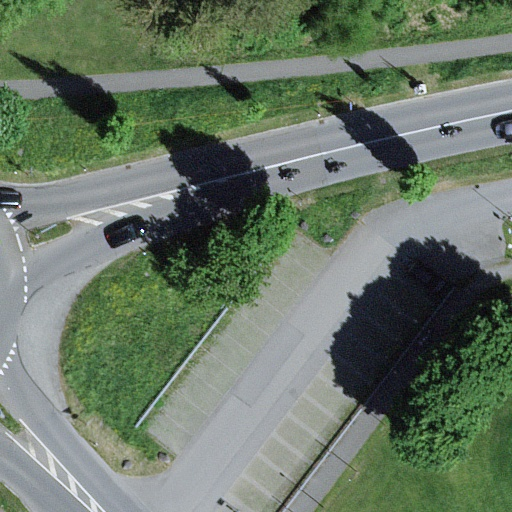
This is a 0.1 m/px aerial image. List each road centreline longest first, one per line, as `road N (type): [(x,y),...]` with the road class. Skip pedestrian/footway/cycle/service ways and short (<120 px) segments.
road 1 (secondary): [(511,113),(366,142),(0,240)]
road 2 (unclassified): [(511,200),(389,228),(178,511)]
road 3 (primary): [(95,511),(0,422)]
